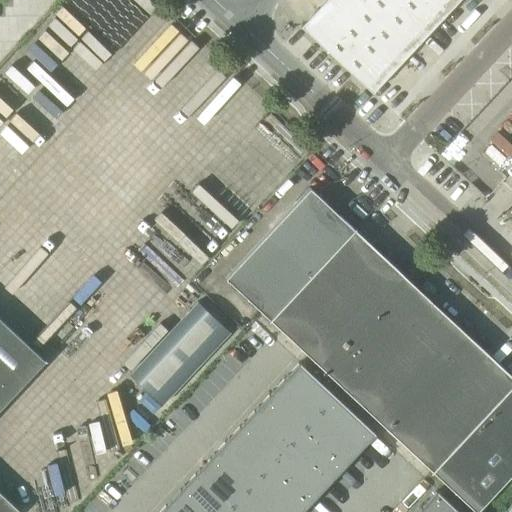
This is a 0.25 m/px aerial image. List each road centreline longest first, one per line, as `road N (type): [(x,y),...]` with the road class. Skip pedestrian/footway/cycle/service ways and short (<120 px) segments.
road 1 (unclassified): [(381,158),(234,19)]
road 2 (unclassified): [(381,158),(511,22)]
road 3 (unclassified): [(511,279),(381,158)]
